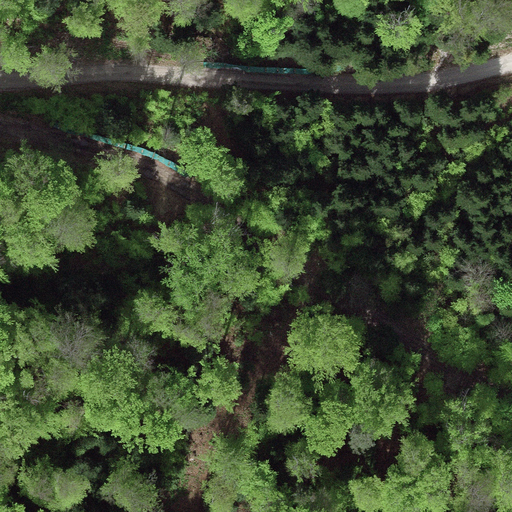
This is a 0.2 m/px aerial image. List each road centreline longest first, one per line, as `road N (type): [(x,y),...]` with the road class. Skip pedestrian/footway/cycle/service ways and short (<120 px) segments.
road 1 (track): [(511,407),(310,277),(207,193),(0,120)]
road 2 (track): [(511,59),(413,82),(96,67),(0,77)]
